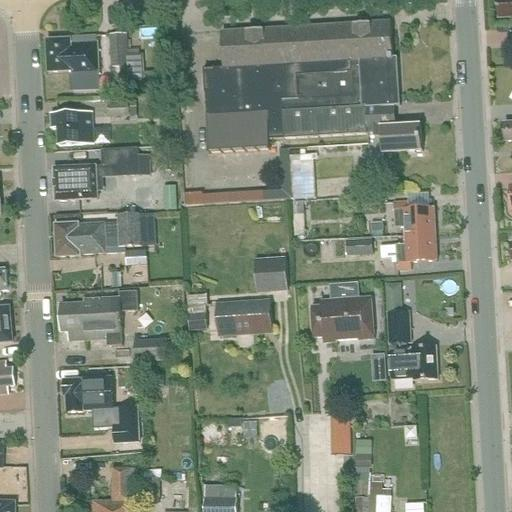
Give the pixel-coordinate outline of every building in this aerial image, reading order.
[(511,0),(498,0),(499,17),(511,16),(511,0)] [(367,108),(395,107),(401,106),(398,58),(395,58),(393,24),(223,34),(225,68),(205,69),(210,155),(272,152),(271,142),(369,136),(369,130),(367,108)] [(111,37),(112,69),(135,68),(135,56),(128,56),(128,36),(111,37)] [(72,41),(50,42),(51,72),(72,72),(72,75),(73,93),(101,92),(98,37),(71,38),(72,41)] [(177,69),(162,70),(164,87),(178,86),(177,69)] [(163,97),(164,108),(173,106),(172,96),(163,97)] [(108,105),(109,119),(130,118),(129,104),(108,105)] [(367,108),(369,130),(384,130),(385,155),(424,152),(423,126),(396,128),(395,107),(367,108)] [(94,145),(93,113),(53,115),(54,130),(60,130),(61,147),(84,146),(84,145),(94,145)] [(138,151),(116,152),(116,178),(139,177),(138,151)] [(315,158),(291,159),(293,202),(316,201),(315,158)] [(87,169),(56,170),(57,202),(87,201),(99,201),(99,192),(105,192),(104,178),(104,169),(93,169),(87,169)] [(178,210),(177,187),(165,188),(166,211),(178,210)] [(305,202),(294,202),(295,215),(305,215),(305,202)] [(406,227),(406,236),(436,234),(435,207),(409,208),(408,202),(394,202),(396,228),(406,227)] [(142,248),(141,216),(119,217),(119,225),(106,226),(106,224),(80,225),(57,226),(58,258),(81,257),(81,255),(107,254),(106,240),(121,240),(121,249),(142,248)] [(306,228),(295,228),(295,237),(306,237),(306,228)] [(407,245),(397,246),(382,246),(383,260),(398,259),(398,271),(412,270),(412,263),(438,262),(436,234),(406,236),(407,245)] [(348,257),(374,255),(374,240),(347,241),(348,257)] [(126,268),(148,266),(147,252),(125,254),(126,268)] [(257,296),(288,293),(285,259),(254,262),(257,296)] [(0,301),(1,301),(1,293),(8,292),(7,271),(0,271),(0,301)] [(122,273),(113,273),(114,289),(123,289),(122,273)] [(397,295),(402,291),(401,285),(386,286),(386,296),(397,295)] [(117,295),(118,300),(86,301),(87,306),(63,307),(64,334),(70,334),(71,343),(103,341),(103,337),(108,336),(109,348),(124,347),(122,315),(140,314),(139,294),(117,295)] [(373,298),(335,301),(322,302),(322,308),(313,308),(315,340),(324,339),(324,344),(376,341),(373,298)] [(261,309),(261,304),(219,307),(221,336),(263,333),(262,328),(271,327),(270,309),(261,309)] [(208,306),(190,307),(191,332),(209,331),(208,306)] [(0,342),(13,342),(10,309),(0,309),(0,342)] [(387,315),(389,346),(412,344),(410,313),(387,315)] [(137,363),(169,362),(168,342),(136,344),(137,363)] [(439,380),(437,348),(414,349),(414,352),(392,353),(394,381),(415,380),(415,381),(439,380)] [(17,388),(16,370),(8,371),(8,363),(0,364),(0,396),(10,396),(10,388),(17,388)] [(157,373),(157,385),(166,385),(166,373),(157,373)] [(114,411),(113,379),(83,380),(83,382),(67,383),(67,399),(68,399),(69,415),(85,414),(85,413),(114,411)] [(142,444),(141,408),(121,408),(121,428),(115,428),(115,446),(142,444)] [(335,432),(351,432),(351,419),(335,420),(335,432)] [(258,423),(244,423),(245,438),(258,438),(258,423)] [(357,441),(357,456),(373,456),(373,441),(357,441)] [(373,456),(357,456),(357,469),(371,469),(373,469),(373,456)] [(137,511),(138,470),(115,470),(115,503),(96,503),(96,511),(137,511)] [(358,475),(357,500),(355,500),(354,511),(425,511),(425,505),(408,506),(407,511),(390,511),(392,490),(383,490),(383,484),(371,483),(372,476),(358,475)] [(162,499),(162,480),(147,480),(148,500),(162,499)] [(206,499),(205,511),(238,511),(239,500),(206,499)] [(16,511),(17,503),(0,502),(0,511),(16,511)]
